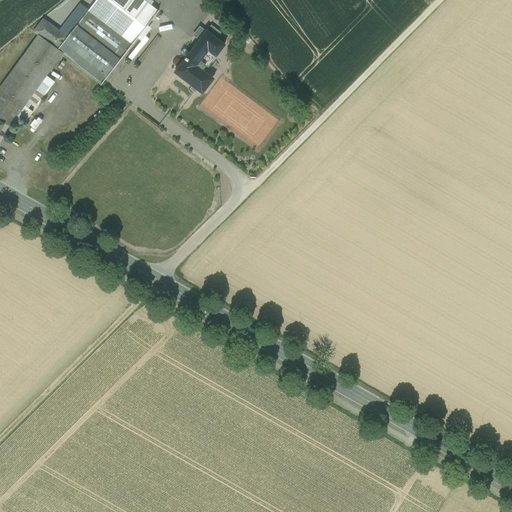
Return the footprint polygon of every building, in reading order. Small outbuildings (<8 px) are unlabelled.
[(100,84),(156,11),(142,0),(96,0),(68,38),(58,52),(62,55),(100,84)] [(58,52),(68,38),(45,20),(34,34),(38,37),(0,86),(0,122),(3,125),(6,128),(62,55),(58,52)] [(222,43),(205,30),(173,72),(201,93),(213,79),(202,70),(222,43)] [(126,98),(129,94),(107,79),(104,83),(126,98)] [(35,115),(28,126),(35,130),(42,120),(35,115)]
